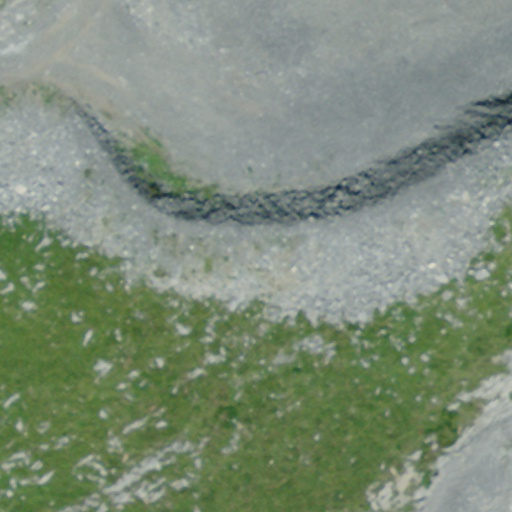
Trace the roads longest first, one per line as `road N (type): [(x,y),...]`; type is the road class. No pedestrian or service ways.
road 1 (track): [(88,31),(122,69),(225,65),(418,0)]
road 2 (track): [(92,0),(88,31),(0,52)]
